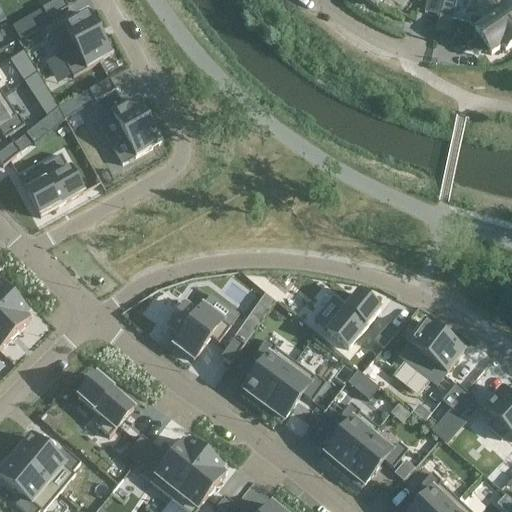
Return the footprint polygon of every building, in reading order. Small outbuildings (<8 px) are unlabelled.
[(62,0),(60,0),(42,11),(48,22),(68,10),(62,0)] [(363,0),(376,9),(382,0),(363,0)] [(427,0),(424,14),(440,18),(444,0),(427,0)] [(444,0),(440,18),(452,21),(457,0),(444,0)] [(486,25),(474,33),(491,57),(502,49),(505,53),(511,47),(511,6),(509,8),(503,0),(500,0),(493,5),(492,5),(491,3),(489,0),(486,0),(486,1),(484,2),(480,5),(485,11),(479,15),(486,25)] [(87,16),(49,38),(73,80),(112,58),(87,16)] [(109,82),(89,93),(95,104),(115,93),(109,82)] [(3,98),(0,99),(0,133),(5,141),(24,128),(17,117),(16,118),(3,98)] [(137,104),(112,117),(136,160),(161,146),(137,104)] [(12,146),(0,155),(0,169),(1,170),(20,156),(12,146)] [(61,157),(18,181),(26,195),(40,220),(67,206),(66,205),(83,196),(61,157)] [(0,314),(14,301),(0,287),(0,314)] [(333,302),(315,323),(327,334),(348,352),(360,338),(361,338),(380,315),(358,296),(345,312),(333,302)] [(14,301),(0,314),(0,352),(30,323),(26,320),(29,317),(14,301)] [(184,308),(166,331),(178,340),(173,348),(193,363),(210,340),(218,346),(230,330),(202,309),(196,316),(184,308)] [(408,347),(398,359),(437,389),(446,376),(464,354),(425,324),(408,347)] [(389,326),(374,344),(383,352),(398,334),(389,326)] [(234,341),(221,360),(231,367),(244,348),(234,341)] [(261,369),(240,399),(260,413),(295,365),(275,351),(276,350),(266,342),(252,362),(261,369)] [(295,365),(260,413),(280,428),(302,397),(312,405),(325,386),(315,379),(314,380),(295,365)] [(97,379),(77,401),(100,421),(94,428),(109,440),(133,411),(97,379)] [(456,387),(441,404),(450,412),(465,395),(456,387)] [(511,400),(503,392),(483,412),(494,422),(487,429),(501,442),(507,435),(511,439),(511,400)] [(465,395),(450,412),(459,420),(475,403),(465,395)] [(345,432),(321,461),(341,477),(378,431),(359,416),(360,414),(350,406),(336,425),(345,432)] [(378,431),(341,477),(360,493),(384,464),(393,471),(408,453),(398,445),(394,450),(376,435),(379,432),(378,431)] [(30,439),(14,458),(59,496),(75,477),(72,475),(80,466),(62,451),(55,460),(30,439)] [(140,441),(125,460),(134,468),(149,449),(140,441)] [(182,444),(149,486),(170,503),(206,458),(189,444),(186,447),(182,444)] [(149,449),(134,468),(143,475),(159,456),(149,449)] [(14,458),(0,474),(0,479),(23,498),(15,508),(19,511),(45,511),(59,496),(14,458)] [(206,458),(170,503),(181,511),(198,511),(225,478),(221,475),(224,472),(206,458)] [(425,501),(414,511),(448,511),(458,503),(440,486),(441,485),(432,476),(416,493),(425,501)] [(225,499),(214,511),(230,511),(234,507),(225,499)] [(467,511),(458,503),(448,511),(467,511)]
